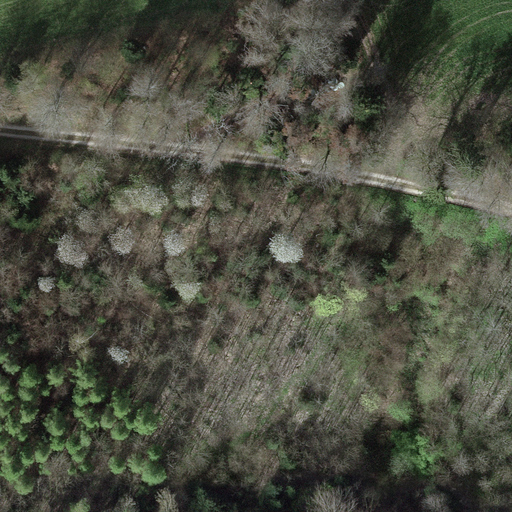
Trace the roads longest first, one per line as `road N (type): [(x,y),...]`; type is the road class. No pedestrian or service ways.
road 1 (track): [(0,130),(291,163),(511,210)]
road 2 (track): [(339,0),(427,191)]
